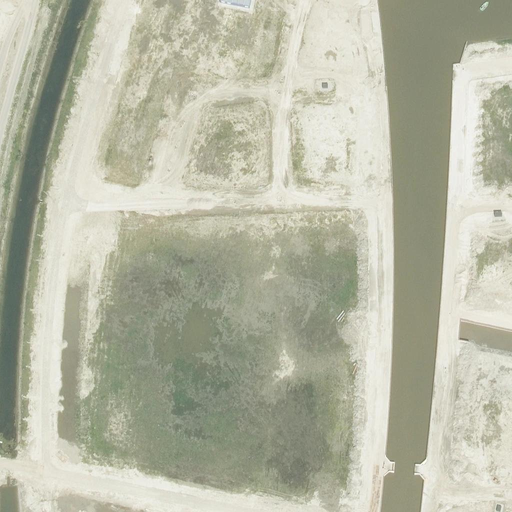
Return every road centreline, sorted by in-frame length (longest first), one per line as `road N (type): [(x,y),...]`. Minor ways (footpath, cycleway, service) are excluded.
road 1 (track): [(49,473),(57,267),(129,0)]
road 2 (track): [(242,511),(49,473)]
road 3 (residential): [(511,66),(460,74),(454,206)]
road 4 (residential): [(449,313),(436,472)]
road 5 (tertiary): [(0,132),(35,0)]
